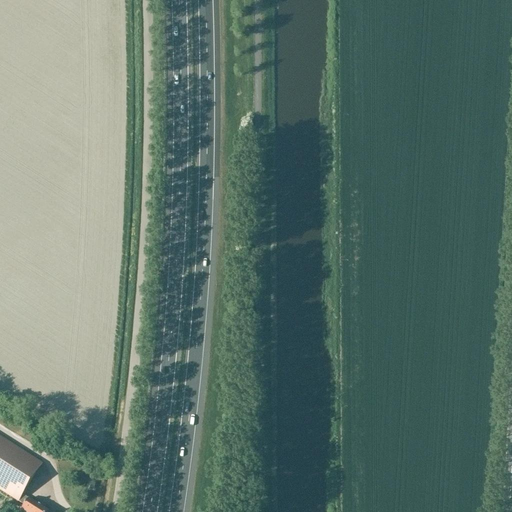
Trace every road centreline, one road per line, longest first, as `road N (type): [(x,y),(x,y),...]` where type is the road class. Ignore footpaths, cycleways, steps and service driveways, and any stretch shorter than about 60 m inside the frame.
road 1 (unclassified): [(116,511),(141,284),(146,0)]
road 2 (motorway): [(176,511),(204,233),(205,0)]
road 3 (motorway): [(179,0),(174,290),(150,511)]
